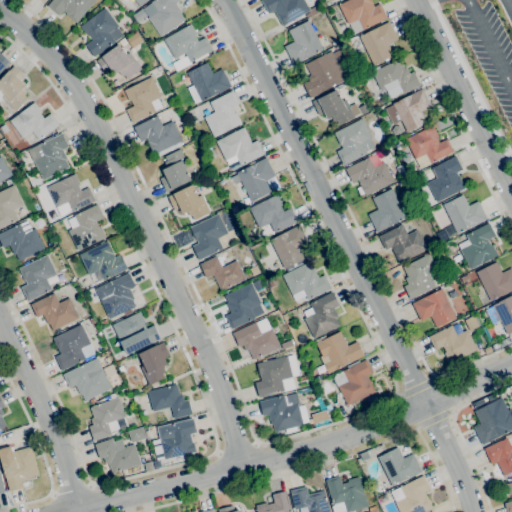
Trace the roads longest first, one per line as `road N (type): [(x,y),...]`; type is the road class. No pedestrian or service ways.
road 1 (residential): [(221,0),(434,419),(470,511)]
road 2 (residential): [(0,14),(60,66),(81,96),(213,368),(249,466)]
road 3 (residential): [(60,511),(430,411),(511,372)]
road 4 (residential): [(417,0),(511,187)]
road 5 (residential): [(0,321),(54,431),(82,511)]
